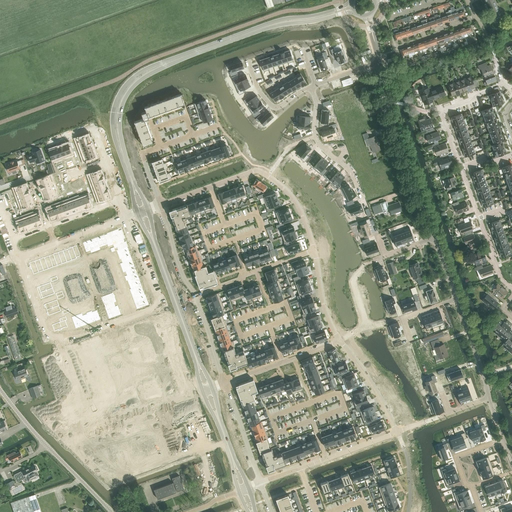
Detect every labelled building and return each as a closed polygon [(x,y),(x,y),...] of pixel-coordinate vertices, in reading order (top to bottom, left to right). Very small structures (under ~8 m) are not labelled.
[(264,0),(268,8),(274,6),(274,5),(285,1),(284,0),(264,0)] [(484,0),(486,3),(485,4),(484,5),(485,7),(487,8),(488,8),(494,23),(503,19),(494,0),(484,0)] [(465,13),(464,11),(463,11),(463,9),(463,8),(463,7),(462,7),(461,6),(461,7),(460,7),(457,8),(461,18),(466,16),(466,15),(467,14),(466,12),(465,13)] [(450,8),(451,9),(451,10),(455,20),(461,18),(457,8),(455,9),(454,7),(450,8)] [(449,11),(446,12),(449,22),(455,20),(451,10),(448,10),(449,11)] [(446,12),(447,15),(441,17),(443,24),(449,22),(446,12)] [(441,17),(440,14),(434,16),(438,26),(443,24),(441,17)] [(429,21),(431,28),(438,26),(434,16),(428,18),(429,21)] [(427,19),(421,21),(422,24),(424,31),(431,28),(429,21),(428,22),(427,19)] [(414,27),(411,28),(413,35),(419,33),(416,26),(416,24),(413,25),(414,27)] [(471,25),(465,27),(468,34),(470,39),(470,42),(476,40),(474,36),(471,38),(469,33),(473,32),(471,25)] [(411,28),(410,26),(404,28),(405,30),(407,37),(413,35),(411,28)] [(462,36),(462,38),(465,37),(464,35),(468,34),(465,27),(459,29),(462,36)] [(405,30),(404,28),(399,30),(402,39),(407,37),(405,30)] [(463,39),(462,38),(462,36),(459,29),(454,31),(457,41),(460,40),(463,39)] [(394,34),(393,34),(396,41),(402,39),(399,30),(394,32),(394,34)] [(454,42),(457,41),(454,31),(448,33),(450,40),(451,43),(452,45),(455,44),(454,42)] [(451,43),(450,40),(448,33),(442,35),(445,42),(446,45),(451,43)] [(440,47),(443,46),(442,43),(445,42),(442,35),(436,37),(438,44),(439,44),(440,47)] [(438,44),(436,37),(429,40),(432,48),(432,49),(438,47),(437,44),(438,44)] [(432,48),(429,40),(423,42),(426,48),(428,47),(429,49),(432,48)] [(423,42),(417,44),(420,50),(426,48),(423,42)] [(412,46),(414,52),(417,51),(420,59),(421,61),(423,60),(423,58),(422,56),(420,50),(417,44),(412,46)] [(410,60),(410,58),(408,54),(409,54),(406,47),(400,50),(403,56),(405,55),(406,57),(408,64),(408,65),(412,64),(412,63),(411,62),(410,60)] [(334,49),(331,50),(333,57),(336,55),(339,63),(339,64),(346,61),(345,61),(342,51),(342,50),(341,49),(335,51),(334,49)] [(289,50),(285,52),(289,63),(294,62),(290,50),(289,50)] [(285,52),(280,53),(283,64),(288,62),(288,63),(289,63),(285,52)] [(323,55),(316,57),(321,70),(328,68),(326,64),(325,60),(328,58),(326,52),(322,53),(323,55)] [(280,53),(275,55),(278,65),(283,64),(280,53)] [(275,55),(270,57),(274,67),(278,65),(275,55)] [(270,57),(265,58),(269,70),(269,67),(273,66),(273,67),(274,67),(270,57)] [(260,60),(264,72),(269,70),(265,58),(260,60)] [(242,62),(229,66),(231,72),(230,73),(231,76),(238,74),(236,70),(244,68),(242,62)] [(479,70),(481,69),(484,76),(493,72),(490,64),(487,66),(486,63),(477,66),(479,70)] [(485,85),(497,81),(493,72),(484,76),(486,82),(484,83),(485,85)] [(300,73),(296,76),(302,86),(306,83),(300,73)] [(238,74),(231,77),(233,81),(233,80),(236,86),(248,80),(246,75),(239,78),(238,74)] [(296,76),(292,79),(297,88),(301,86),(302,86),(296,76)] [(473,81),(471,76),(465,78),(470,91),(472,90),(471,89),(475,88),(475,86),(478,85),(476,79),(473,81)] [(351,78),(341,81),(343,87),(353,83),(351,78)] [(468,92),(470,91),(465,78),(459,80),(464,92),(467,91),(468,92)] [(287,81),(293,91),(297,88),(292,79),(287,82),(287,81)] [(248,80),(236,86),(238,92),(239,95),(246,92),(244,89),(251,86),(248,81),(248,80)] [(460,93),(464,92),(459,80),(454,82),(459,95),(461,95),(460,93)] [(282,83),(288,93),(292,91),(293,91),(287,81),(283,84),(282,83)] [(456,95),(456,96),(459,95),(454,82),(448,84),(452,96),(456,95)] [(282,83),(278,86),(284,96),(288,93),(282,83)] [(278,86),(273,88),(280,99),(284,96),(278,86)] [(445,95),(443,87),(429,91),(432,99),(445,95)] [(274,89),(269,92),(275,102),(280,99),(273,88),(274,89)] [(420,91),(425,104),(433,101),(429,91),(429,90),(428,88),(420,91)] [(499,91),(488,95),(490,101),(501,97),(500,94),(499,91)] [(135,121),(134,122),(135,122),(139,133),(139,134),(141,139),(141,140),(143,145),(143,146),(144,146),(149,144),(150,144),(151,143),(152,143),(153,142),(152,140),(152,137),(145,120),(147,119),(149,118),(149,117),(182,105),(185,104),(181,95),(181,94),(180,94),(175,96),(174,96),(163,100),(163,101),(157,102),(157,103),(151,105),(151,104),(151,105),(145,107),(145,108),(146,111),(145,112),(142,113),(143,118),(143,119),(135,121)] [(249,97),(243,101),(245,104),(246,104),(249,109),(261,101),(260,101),(257,96),(251,100),(249,97)] [(503,103),(502,100),(501,97),(490,101),(492,107),(503,103)] [(206,99),(194,104),(196,109),(208,104),(207,104),(206,99)] [(261,101),(249,109),(253,114),(252,114),(254,117),(260,113),(258,110),(264,106),(261,101)] [(208,104),(196,109),(198,113),(209,109),(208,104)] [(491,107),(482,111),(481,111),(483,117),(494,113),(493,109),(492,109),(491,107)] [(209,109),(198,113),(198,114),(200,113),(202,117),(211,114),(209,110),(209,109)] [(322,110),(321,123),(328,123),(328,119),(331,119),(331,115),(329,115),(329,110),(322,110)] [(261,114),(256,119),(258,122),(259,121),(263,126),(274,116),(269,112),(263,117),(261,114)] [(452,119),(451,119),(453,123),(464,119),(462,113),(451,117),(452,119)] [(495,116),(494,113),(483,117),(485,122),(495,119),(494,116),(495,116)] [(211,114),(202,117),(204,122),(213,119),(211,114)] [(428,132),(427,132),(433,130),(431,127),(433,127),(430,118),(426,120),(425,117),(417,120),(419,124),(421,124),(423,130),(427,129),(428,132)] [(464,119),(453,123),(454,127),(455,127),(456,129),(466,125),(464,119)] [(487,128),(498,124),(497,121),(496,121),(495,119),(485,122),(487,128)] [(330,129),(322,132),(324,139),(328,138),(329,140),(333,138),(332,136),(337,134),(335,128),(337,127),(335,124),(329,126),(330,129)] [(487,128),(490,134),(500,130),(498,124),(487,128)] [(466,125),(456,129),(456,130),(455,131),(457,134),(468,130),(466,125)] [(433,133),(433,130),(427,132),(422,134),(423,137),(426,136),(429,143),(440,139),(438,131),(433,133)] [(468,130),(457,134),(458,138),(459,138),(460,140),(470,136),(468,130)] [(502,136),(500,130),(490,134),(492,139),(502,136)] [(368,133),(363,135),(365,140),(367,146),(371,145),(373,152),(380,150),(375,136),(369,138),(368,133)] [(82,137),(76,139),(78,144),(90,139),(88,135),(85,136),(85,135),(82,136),(82,137)] [(470,136),(460,140),(460,142),(459,142),(461,146),(472,141),(470,136)] [(504,141),(502,136),(492,139),(494,145),(501,142),(502,142),(504,141)] [(90,139),(78,144),(79,148),(91,144),(90,141),(90,139)] [(472,141),(461,146),(462,149),(463,149),(464,151),(474,147),(472,141)] [(225,142),(220,144),(225,157),(230,155),(229,152),(230,151),(229,147),(227,148),(225,142)] [(494,145),(491,146),(493,151),(504,147),(503,144),(502,142),(501,142),(494,145)] [(63,145),(67,157),(72,155),(68,143),(63,145)] [(448,151),(445,144),(439,146),(438,143),(432,145),(433,149),(435,148),(438,155),(439,154),(440,157),(447,154),(446,152),(448,151)] [(91,144),(79,148),(81,152),(93,148),(91,144)] [(221,147),(216,148),(219,158),(224,157),(225,157),(220,144),(221,147)] [(306,144),(297,155),(302,159),(302,160),(304,162),(309,157),(306,154),(311,148),(306,144)] [(63,145),(58,147),(63,158),(67,157),(63,145)] [(58,147),(54,149),(58,160),(58,159),(62,157),(62,158),(63,158),(58,147)] [(474,147),(464,151),(464,153),(463,153),(465,157),(476,153),(474,147)] [(505,151),(505,150),(504,147),(493,151),(495,157),(506,153),(505,151)] [(93,148),(81,152),(82,152),(84,156),(82,156),(83,156),(94,152),(93,148)] [(211,150),(214,160),(219,158),(216,148),(211,150)] [(54,149),(49,150),(53,162),(58,160),(54,149)] [(34,155),(28,157),(30,163),(36,161),(37,163),(44,160),(41,150),(33,152),(34,155)] [(211,150),(206,152),(209,161),(214,159),(214,160),(211,150)] [(200,151),(195,153),(200,164),(204,163),(200,151)] [(200,151),(204,163),(209,161),(206,152),(201,153),(200,151)] [(94,152),(83,156),(84,161),(96,157),(94,152)] [(191,154),(191,155),(195,166),(200,164),(195,153),(196,155),(192,157),(191,154)] [(191,155),(186,156),(190,169),(191,169),(190,168),(195,166),(191,155)] [(312,158),(307,163),(310,165),(315,169),(323,159),(319,155),(314,160),(312,158)] [(186,158),(181,160),(185,171),(188,170),(190,169),(186,156),(186,158)] [(450,157),(442,160),(441,157),(434,160),(435,165),(440,164),(442,169),(453,165),(450,157)] [(162,158),(152,162),(153,164),(153,165),(154,167),(166,163),(164,163),(162,159),(162,158)] [(323,159),(315,169),(320,173),(319,173),(322,176),(326,170),(324,168),(328,163),(324,159),(323,159)] [(11,163),(6,164),(9,172),(12,171),(13,174),(17,173),(16,170),(17,169),(20,168),(19,165),(23,164),(21,160),(18,161),(17,160),(14,161),(11,162),(11,163)] [(181,161),(176,163),(180,173),(185,171),(181,160),(181,161)] [(166,163),(154,167),(155,169),(155,170),(156,172),(168,168),(166,163)] [(511,164),(501,168),(503,174),(511,170),(511,164)] [(168,168),(156,172),(156,173),(156,172),(157,175),(158,177),(170,173),(167,173),(166,169),(168,168)] [(328,171),(323,176),(326,179),(326,178),(328,180),(331,182),(340,172),(335,168),(331,173),(328,171)] [(473,177),(474,179),(484,175),(482,169),(471,173),(472,177),(473,177)] [(511,170),(503,174),(506,179),(511,176),(511,170)] [(101,171),(89,175),(91,180),(102,176),(102,175),(101,171)] [(340,172),(331,182),(335,186),(335,187),(338,189),(342,184),(340,182),(344,177),(340,173),(340,172)] [(170,173),(158,177),(158,178),(159,180),(158,180),(159,180),(159,182),(160,183),(172,178),(170,173)] [(50,175),(39,180),(40,184),(40,185),(52,180),(50,175)] [(484,175),(474,179),(474,181),(473,181),(475,185),(486,181),(484,175)] [(102,176),(91,180),(92,184),(104,180),(102,176)] [(447,191),(454,188),(453,185),(456,184),(455,181),(456,180),(454,176),(444,180),(445,184),(444,184),(445,188),(446,188),(447,191)] [(52,180),(40,185),(42,189),(54,185),(53,185),(51,181),(52,181),(52,180)] [(104,180),(92,184),(94,188),(105,184),(104,180)] [(266,186),(256,180),(252,186),(262,193),(266,186)] [(486,181),(475,185),(476,188),(477,188),(478,190),(488,186),(486,181)] [(26,184),(14,188),(16,193),(28,189),(26,184)] [(105,184),(94,188),(94,189),(95,188),(96,192),(95,192),(95,193),(107,188),(105,184)] [(54,185),(42,189),(42,190),(44,194),(56,190),(54,185)] [(237,187),(242,198),(247,197),(243,185),(238,187),(237,187)] [(349,185),(343,188),(349,199),(356,195),(354,191),(353,192),(349,185)] [(488,186),(478,190),(478,192),(479,196),(480,196),(490,192),(488,186)] [(237,187),(233,189),(237,200),(242,198),(237,187)] [(107,188),(95,193),(97,197),(109,193),(107,188)] [(28,189),(16,193),(18,198),(30,194),(28,189)] [(232,189),(228,190),(232,202),(237,201),(237,200),(233,189),(232,189)] [(463,193),(462,193),(461,189),(449,193),(450,197),(452,197),(453,200),(464,196),(463,193)] [(56,190),(44,194),(46,199),(56,196),(54,191),(56,190)] [(223,192),(227,204),(232,202),(228,190),(223,192)] [(218,194),(222,204),(227,203),(227,204),(223,192),(218,194)] [(480,196),(479,196),(480,200),(481,199),(482,201),(492,198),(490,192),(480,196)] [(109,193),(97,197),(98,201),(110,197),(109,193)] [(263,194),(258,196),(259,199),(263,198),(265,203),(266,203),(277,199),(276,196),(277,196),(276,193),(275,193),(265,197),(264,194),(263,194)] [(30,194),(18,198),(20,203),(31,199),(30,194)] [(87,195),(82,197),(86,207),(91,206),(87,195)] [(211,196),(206,198),(211,210),(215,208),(216,208),(211,196)] [(77,198),(81,209),(86,207),(86,208),(86,207),(82,197),(78,199),(77,198)] [(77,198),(72,199),(76,211),(81,209),(77,198)] [(206,198),(202,200),(206,211),(210,210),(211,210),(206,198)] [(492,198),(482,201),(482,203),(481,204),(483,207),(494,203),(492,198)] [(31,199),(20,203),(22,208),(33,204),(31,199)] [(72,199),(67,201),(71,213),(76,211),(72,199)] [(266,203),(265,203),(268,212),(270,211),(272,210),(274,209),(273,206),(279,204),(280,203),(279,201),(278,201),(277,199),(266,203)] [(197,202),(201,213),(200,211),(201,211),(205,209),(205,212),(206,211),(202,200),(197,202)] [(67,201),(63,203),(67,214),(71,213),(67,201)] [(387,201),(381,203),(383,211),(389,209),(388,206),(387,201)] [(466,202),(459,204),(458,201),(449,205),(450,208),(455,206),(458,214),(469,210),(466,202)] [(193,203),(192,203),(196,215),(197,215),(200,213),(201,213),(197,202),(196,202),(193,203)] [(399,202),(388,206),(389,209),(391,214),(402,210),(399,202)] [(63,203),(58,205),(62,216),(67,214),(63,203)] [(187,204),(191,217),(192,217),(191,215),(195,214),(196,215),(192,203),(192,204),(191,204),(187,205),(187,204)] [(381,203),(372,207),(375,214),(383,211),(381,203)] [(170,211),(169,211),(170,212),(172,217),(173,221),(175,221),(176,224),(174,224),(174,225),(175,225),(176,229),(176,230),(186,226),(186,223),(188,222),(187,218),(188,218),(190,223),(193,222),(191,217),(187,204),(187,205),(184,206),(184,205),(183,206),(184,206),(176,208),(172,210),(170,211)] [(58,205),(53,206),(57,218),(62,216),(58,205)] [(361,205),(349,209),(351,215),(355,214),(356,216),(360,214),(359,212),(363,211),(361,205)] [(53,206),(48,208),(52,220),(57,218),(53,206)] [(288,208),(276,212),(278,218),(290,214),(288,208)] [(32,214),(36,226),(39,224),(42,223),(38,213),(33,215),(32,214)] [(32,214),(27,216),(32,227),(36,225),(36,226),(32,214)] [(290,214),(278,218),(280,224),(292,220),(290,214)] [(27,216),(23,217),(27,229),(32,227),(27,216)] [(23,217),(17,219),(21,231),(24,230),(27,229),(23,217)] [(362,229),(359,230),(361,234),(363,233),(365,237),(371,234),(369,226),(372,225),(369,219),(366,220),(360,223),(362,229)] [(491,227),(492,229),(502,225),(500,220),(489,224),(490,227),(491,227)] [(472,230),(473,229),(470,221),(458,225),(461,234),(466,232),(467,235),(473,233),(472,230)] [(502,225),(492,229),(492,231),(493,235),(504,231),(502,225)] [(186,226),(176,230),(177,230),(178,234),(188,231),(186,226)] [(286,226),(279,228),(282,237),(295,232),(293,226),(287,229),(286,226)] [(104,234),(104,235),(107,244),(108,246),(113,245),(114,249),(117,248),(118,250),(117,250),(118,250),(127,247),(128,247),(128,246),(126,242),(126,241),(125,238),(123,233),(121,228),(114,230),(115,230),(107,233),(107,234),(104,235),(104,234)] [(409,228),(404,230),(408,241),(409,241),(414,239),(410,228),(409,228)] [(404,231),(398,233),(402,243),(407,242),(408,245),(410,244),(409,241),(408,241),(404,230),(403,230),(404,231)] [(188,231),(178,234),(179,237),(180,237),(180,240),(191,236),(191,235),(190,236),(188,231)] [(504,231),(493,235),(494,239),(495,239),(496,241),(506,237),(504,231)] [(295,232),(282,237),(284,242),(285,245),(291,243),(290,240),(297,238),(295,232)] [(393,235),(396,246),(397,245),(402,243),(398,233),(393,235)] [(463,238),(465,242),(466,244),(469,243),(470,248),(474,246),(474,247),(481,244),(478,236),(475,238),(473,234),(471,235),(463,238)] [(191,236),(180,240),(181,242),(182,245),(194,240),(193,240),(191,236)] [(506,237),(496,241),(496,242),(495,243),(497,246),(508,242),(506,237)] [(96,238),(91,239),(95,251),(100,249),(99,247),(96,238)] [(91,239),(87,241),(90,250),(91,252),(95,251),(91,239)] [(194,240),(182,245),(184,250),(196,245),(194,240)] [(372,246),(365,249),(367,255),(379,251),(376,242),(371,244),(372,246)] [(508,242),(497,246),(498,250),(499,250),(500,252),(510,248),(508,242)] [(299,243),(286,248),(288,255),(294,253),(298,251),(301,250),(299,243)] [(196,245),(184,250),(186,249),(188,254),(200,250),(198,251),(196,246),(196,245)] [(72,247),(68,249),(71,258),(76,256),(72,247)] [(127,247),(118,250),(117,250),(118,255),(129,251),(127,247)] [(268,248),(263,249),(267,261),(272,259),(268,248)] [(511,253),(510,248),(500,252),(500,254),(501,258),(511,253)] [(68,249),(63,251),(66,260),(71,258),(68,249)] [(258,250),(257,250),(262,263),(267,261),(263,249),(258,251),(258,250)] [(200,250),(188,254),(190,259),(190,260),(202,255),(200,250)] [(257,250),(253,252),(257,263),(261,261),(262,263),(257,250)] [(63,251),(58,252),(61,262),(66,260),(63,251)] [(129,251),(118,255),(120,259),(121,259),(130,255),(129,251)] [(58,252),(53,254),(56,262),(56,263),(61,262),(58,252)] [(253,253),(248,254),(252,265),(253,265),(254,264),(257,263),(253,252),(252,252),(253,253)] [(477,266),(475,267),(475,268),(482,265),(484,264),(483,261),(487,260),(485,256),(484,256),(483,252),(480,253),(479,253),(477,253),(477,254),(473,255),(475,260),(474,260),(476,264),(477,266)] [(237,254),(232,256),(235,266),(241,264),(237,254)] [(243,256),(247,267),(248,266),(249,266),(252,265),(248,254),(243,256)] [(202,255),(190,260),(192,265),(203,261),(201,256),(202,256),(202,255)] [(49,256),(44,257),(47,267),(52,265),(50,258),(49,256)] [(227,258),(231,268),(231,267),(235,266),(232,256),(228,258),(227,258)] [(44,257),(39,259),(43,268),(47,267),(44,257)] [(227,258),(222,260),(226,270),(231,268),(227,258)] [(39,259),(35,261),(38,270),(43,268),(39,259)] [(132,259),(123,263),(120,264),(122,268),(133,264),(132,259)] [(222,260),(218,261),(221,272),(226,270),(222,260)] [(298,260),(291,263),(292,266),(294,271),(307,267),(305,261),(299,263),(298,260)] [(35,261),(29,263),(30,266),(31,269),(32,269),(33,272),(38,270),(35,261)] [(203,261),(192,265),(194,270),(206,266),(204,267),(202,262),(203,261)] [(213,264),(215,270),(216,274),(217,274),(217,273),(221,272),(218,261),(217,261),(218,263),(213,264)] [(393,262),(387,264),(390,272),(396,270),(393,262)] [(420,268),(418,262),(408,266),(413,278),(422,275),(420,269),(420,268)] [(133,264),(122,268),(123,272),(126,271),(135,268),(133,264)] [(491,265),(483,268),(482,265),(475,268),(476,270),(479,269),(482,277),(494,273),(491,265)] [(206,266),(194,270),(194,271),(195,270),(195,271),(194,271),(195,272),(196,274),(196,275),(195,275),(195,276),(197,275),(198,278),(196,279),(197,279),(197,280),(199,285),(200,288),(200,289),(203,288),(207,287),(218,283),(213,271),(208,273),(206,266)] [(299,276),(293,278),(294,281),(301,279),(300,276),(309,273),(309,272),(310,272),(309,269),(308,269),(307,267),(294,271),(294,272),(297,271),(299,276)] [(382,267),(376,269),(380,281),(389,278),(387,273),(385,274),(382,267)] [(276,269),(265,273),(267,278),(278,274),(276,269)] [(137,272),(127,275),(125,276),(126,281),(128,280),(138,276),(137,272)] [(269,282),(267,283),(269,283),(276,280),(279,279),(278,279),(277,275),(278,274),(267,278),(269,282)] [(138,276),(128,280),(129,284),(140,281),(138,276)] [(267,283),(269,288),(280,284),(279,279),(276,280),(269,283),(267,283)] [(301,279),(294,281),(297,290),(310,285),(308,280),(302,282),(301,279)] [(140,281),(129,284),(131,289),(141,285),(140,281)] [(49,283),(38,287),(40,292),(51,289),(49,283)] [(280,284),(269,288),(271,293),(282,289),(280,284)] [(505,289),(505,290),(498,284),(492,290),(502,298),(508,291),(505,289)] [(141,285),(131,289),(130,290),(132,294),(143,290),(141,285)] [(242,285),(237,287),(241,298),(246,296),(247,300),(244,290),(243,287),(242,285)] [(258,285),(253,287),(257,298),(263,296),(258,285)] [(299,295),(297,296),(298,299),(305,297),(303,294),(312,291),(310,285),(297,290),(299,295)] [(253,286),(248,288),(253,300),(257,298),(253,287),(253,286)] [(237,287),(232,288),(236,300),(241,298),(237,287)] [(232,288),(227,290),(231,302),(236,300),(232,288)] [(248,288),(244,290),(247,300),(252,299),(252,300),(253,300),(248,288)] [(428,295),(424,296),(426,300),(429,299),(431,303),(437,301),(436,298),(437,298),(434,291),(433,288),(426,291),(428,295)] [(51,289),(40,292),(42,298),(53,294),(51,289)] [(282,289),(271,293),(272,298),(283,294),(281,294),(280,290),(282,289)] [(492,297),(494,295),(487,289),(485,292),(487,294),(482,300),(493,309),(498,303),(492,297)] [(143,290),(132,294),(133,299),(145,295),(143,290)] [(113,293),(101,297),(103,301),(114,297),(113,293)] [(219,293),(207,297),(208,300),(207,300),(208,302),(221,298),(219,293)] [(283,294),(272,298),(274,302),(274,303),(284,299),(283,294)] [(145,295),(133,299),(135,304),(147,300),(145,295)] [(114,297),(103,301),(104,306),(113,302),(116,302),(114,297)] [(305,297),(298,299),(301,308),(314,304),(312,298),(306,300),(305,297)] [(221,298),(208,302),(209,303),(210,307),(222,303),(221,298)] [(393,298),(385,301),(390,315),(397,313),(393,303),(395,303),(393,298)] [(147,300),(135,304),(137,309),(147,305),(148,305),(148,304),(147,300)] [(45,305),(44,306),(45,308),(46,308),(47,310),(57,307),(55,301),(45,305)] [(414,302),(402,306),(404,312),(411,309),(412,311),(417,310),(414,302)] [(222,303),(210,307),(212,312),(212,313),(224,308),(222,303)] [(314,304),(301,308),(303,314),(302,315),(303,318),(310,315),(309,312),(316,310),(314,304)] [(115,307),(106,310),(107,314),(114,312),(119,310),(117,306),(115,307)] [(57,307),(47,310),(48,313),(47,313),(48,316),(49,316),(59,312),(57,307)] [(19,313),(17,308),(5,312),(7,317),(19,313)] [(214,317),(211,318),(211,319),(225,314),(223,309),(224,308),(212,313),(213,315),(214,317)] [(97,310),(92,312),(95,321),(100,319),(97,310)] [(114,312),(107,314),(109,319),(112,317),(112,318),(116,317),(115,316),(121,314),(119,310),(114,312)] [(87,313),(87,314),(90,323),(94,322),(95,321),(92,312),(92,311),(87,313)] [(433,315),(428,316),(433,328),(438,326),(434,314),(435,314),(434,311),(432,312),(433,315)] [(435,314),(434,314),(438,326),(444,324),(440,312),(435,314)] [(82,314),(77,316),(81,327),(86,325),(82,316),(82,314)] [(87,314),(82,316),(86,325),(90,323),(87,314)] [(225,314),(211,319),(212,321),(212,322),(213,324),(225,320),(227,319),(225,314)] [(310,315),(303,318),(304,321),(307,320),(308,325),(307,326),(320,321),(319,319),(320,319),(319,316),(318,316),(311,318),(310,315)] [(77,316),(72,318),(76,328),(81,327),(77,316)] [(423,318),(423,319),(426,328),(432,326),(432,328),(433,328),(428,316),(423,318)] [(56,324),(52,325),(55,332),(58,330),(59,331),(62,330),(62,329),(66,327),(63,321),(67,320),(66,317),(59,319),(61,322),(60,322),(56,324)] [(225,320),(213,324),(215,329),(227,325),(225,320)] [(496,335),(498,336),(510,322),(507,320),(505,323),(504,322),(502,324),(499,321),(493,328),(496,330),(494,333),(496,335)] [(132,327),(126,329),(130,340),(130,341),(132,341),(132,340),(144,336),(151,355),(151,357),(154,356),(164,353),(158,336),(157,332),(158,331),(154,321),(151,322),(148,323),(147,322),(132,327)] [(320,321),(307,326),(309,331),(308,332),(309,335),(316,333),(314,330),(322,327),(323,326),(322,324),(321,324),(320,322),(320,321)] [(398,322),(390,325),(394,337),(400,335),(398,327),(400,327),(398,322)] [(504,337),(507,339),(510,336),(511,333),(511,331),(509,330),(511,328),(510,327),(511,324),(511,323),(510,322),(498,336),(499,337),(502,339),(504,337)] [(227,325),(215,329),(215,330),(217,335),(229,330),(228,330),(226,326),(227,325)] [(217,335),(217,336),(217,337),(218,337),(218,338),(219,340),(231,336),(229,330),(217,335)] [(422,339),(415,342),(417,349),(421,348),(420,344),(444,335),(442,332),(422,339)] [(325,333),(312,338),(314,344),(320,342),(324,340),(327,339),(325,333)] [(298,334),(293,336),(297,348),(302,346),(298,334)] [(7,337),(15,360),(22,358),(14,335),(7,337)] [(231,336),(219,340),(220,342),(220,343),(219,343),(220,345),(221,345),(233,341),(231,342),(229,337),(231,336)] [(293,336),(288,338),(289,341),(293,350),(293,349),(297,348),(293,336)] [(507,350),(508,352),(511,346),(511,338),(510,336),(507,339),(503,343),(507,346),(504,348),(507,350)] [(288,339),(284,341),(288,352),(293,350),(289,341),(288,338),(288,339)] [(434,348),(437,354),(434,356),(436,360),(440,359),(440,358),(448,355),(443,344),(440,345),(438,339),(431,341),(434,348)] [(80,343),(77,345),(79,352),(87,349),(88,351),(94,349),(93,346),(90,347),(88,340),(85,341),(80,343)] [(233,341),(221,345),(223,351),(235,346),(233,341)] [(284,341),(279,343),(283,354),(288,352),(284,341)] [(269,346),(273,358),(278,356),(274,345),(269,347),(269,346)] [(235,346),(223,351),(224,351),(225,356),(227,355),(228,358),(226,359),(227,359),(228,364),(230,368),(230,369),(231,369),(233,368),(237,367),(244,364),(245,364),(245,363),(247,362),(249,367),(245,356),(244,351),(239,352),(237,348),(235,349),(234,347),(235,347),(235,346)] [(269,346),(264,348),(269,360),(268,359),(273,358),(269,346)] [(264,349),(260,351),(264,362),(268,360),(269,360),(264,348),(264,349)] [(330,350),(329,351),(332,361),(332,362),(333,362),(329,363),(331,366),(337,364),(336,361),(339,360),(339,359),(335,349),(335,348),(331,350),(330,350)] [(260,352),(255,353),(259,364),(264,362),(260,351),(259,351),(260,352)] [(56,355),(52,357),(54,363),(53,364),(54,367),(60,364),(59,361),(65,359),(63,353),(59,354),(59,353),(56,355)] [(92,359),(84,361),(86,367),(97,363),(95,358),(98,357),(97,353),(90,356),(92,359)] [(250,354),(254,366),(259,364),(255,353),(255,354),(255,355),(251,356),(250,354)] [(245,356),(249,367),(254,366),(250,354),(245,356)] [(313,356),(302,360),(304,366),(315,362),(313,356)] [(167,361),(157,365),(159,370),(168,366),(167,361)] [(315,362),(304,366),(306,371),(317,367),(317,366),(316,367),(314,362),(315,362)] [(97,363),(86,367),(88,373),(96,370),(97,373),(103,371),(102,368),(99,369),(97,363)] [(337,364),(331,366),(332,369),(335,368),(338,374),(349,370),(346,364),(343,365),(339,367),(338,367),(338,365),(337,364)] [(168,366),(159,370),(161,374),(170,371),(168,366)] [(317,367),(306,371),(307,371),(309,375),(319,371),(317,367)] [(17,368),(14,369),(15,371),(14,372),(17,380),(21,379),(22,381),(23,382),(25,381),(26,379),(25,377),(28,376),(26,370),(25,368),(18,370),(17,368)] [(461,369),(446,375),(449,381),(463,376),(461,369)] [(61,370),(55,372),(56,375),(58,375),(60,380),(71,376),(69,371),(62,373),(61,370)] [(170,371),(161,374),(163,379),(172,376),(170,371)] [(319,371),(309,375),(310,380),(321,376),(319,371)] [(345,374),(338,376),(340,379),(342,379),(343,384),(356,380),(354,374),(346,377),(345,374)] [(99,381),(92,383),(94,389),(104,385),(102,380),(105,378),(104,375),(98,378),(99,381)] [(427,385),(425,386),(426,390),(428,389),(430,393),(437,391),(434,383),(437,382),(434,375),(431,376),(431,377),(425,379),(427,385)] [(62,386),(60,386),(61,390),(68,387),(67,384),(73,382),(71,376),(60,380),(62,386)] [(321,376),(310,380),(312,385),(321,381),(320,377),(321,376)] [(236,386),(236,387),(239,396),(240,396),(240,399),(241,400),(242,399),(242,400),(243,404),(244,404),(243,404),(255,400),(253,393),(258,392),(253,379),(239,385),(236,386)] [(282,379),(277,381),(281,391),(282,392),(286,391),(288,395),(286,388),(282,379)] [(283,379),(282,379),(286,388),(288,395),(293,394),(289,382),(284,384),(283,379)] [(299,379),(293,380),(298,392),(303,390),(299,379)] [(293,380),(289,382),(293,394),(298,392),(293,380)] [(356,380),(343,384),(344,384),(345,384),(347,389),(346,390),(347,393),(353,390),(352,387),(358,385),(356,380)] [(277,381),(273,383),(277,394),(277,393),(281,391),(277,381)] [(321,381),(312,385),(314,390),(325,385),(323,386),(321,381)] [(273,383),(268,384),(272,396),(277,394),(273,383)] [(268,384),(263,386),(267,398),(268,397),(267,396),(272,395),(272,396),(268,384)] [(104,385),(94,389),(96,394),(103,392),(104,395),(110,393),(109,389),(106,391),(104,385)] [(325,385),(314,390),(316,395),(327,390),(325,385)] [(37,386),(29,389),(30,389),(33,398),(41,395),(40,393),(37,386)] [(263,386),(258,388),(262,399),(267,398),(263,386)] [(467,387),(462,389),(466,400),(472,398),(468,386),(467,387)] [(457,393),(457,394),(458,396),(459,398),(460,402),(461,402),(466,400),(462,389),(462,391),(460,392),(457,393)] [(353,390),(347,393),(348,396),(351,395),(353,400),(366,396),(366,395),(364,390),(354,393),(353,390)] [(71,392),(64,394),(65,397),(68,396),(70,402),(80,398),(78,392),(72,395),(71,392)] [(366,396),(353,400),(356,409),(363,407),(362,403),(368,401),(366,396)] [(72,407),(69,408),(71,411),(77,409),(76,406),(82,404),(80,398),(70,402),(72,407)] [(255,400),(243,404),(245,410),(257,405),(255,400)] [(438,400),(432,402),(436,414),(444,411),(442,406),(441,407),(438,400)] [(124,401),(119,403),(123,412),(128,411),(124,401)] [(119,403),(115,405),(118,414),(123,412),(119,403)] [(115,405),(110,407),(113,416),(118,414),(115,405)] [(245,410),(244,411),(245,412),(246,413),(247,415),(256,412),(255,406),(257,406),(257,405),(245,410)] [(42,408),(39,409),(42,417),(46,415),(48,419),(57,416),(54,409),(51,410),(50,406),(47,407),(46,406),(42,407),(42,408)] [(363,407),(356,409),(357,412),(360,411),(362,417),(375,412),(374,411),(374,409),(375,409),(374,406),(373,407),(373,406),(364,410),(363,407)] [(110,407),(105,408),(108,418),(113,416),(110,407)] [(163,413),(162,413),(166,423),(173,421),(174,425),(173,425),(181,447),(182,446),(182,448),(183,450),(182,450),(183,451),(197,445),(197,446),(197,445),(187,418),(188,417),(186,411),(188,410),(187,407),(185,408),(185,407),(185,408),(184,407),(178,409),(178,407),(172,409),(171,408),(169,409),(169,410),(165,412),(165,410),(162,411),(163,413)] [(105,408),(100,410),(103,420),(108,418),(105,408)] [(256,412),(247,415),(247,417),(247,418),(247,420),(248,420),(248,421),(249,420),(258,417),(261,416),(259,411),(256,412)] [(375,412),(362,417),(365,425),(372,423),(370,420),(377,418),(377,417),(376,414),(375,412)] [(88,416),(81,418),(85,429),(92,427),(90,423),(89,419),(88,416)] [(258,417),(249,420),(251,426),(261,422),(260,422),(258,417)] [(62,427),(58,429),(61,436),(64,435),(64,436),(69,435),(68,434),(71,433),(69,428),(72,427),(70,420),(61,423),(62,427)] [(261,422),(251,426),(252,426),(253,431),(264,427),(263,427),(261,422)] [(383,423),(369,428),(372,434),(376,432),(381,431),(385,429),(383,423)] [(481,426),(475,428),(480,441),(486,438),(483,431),(486,430),(484,424),(481,425),(481,426)] [(157,426),(152,427),(156,437),(160,435),(161,435),(157,426)] [(352,426),(347,428),(351,439),(356,436),(352,426)] [(152,427),(148,429),(151,438),(156,437),(152,427)] [(264,427),(253,431),(255,436),(266,432),(264,427)] [(347,429),(342,431),(346,440),(351,439),(347,428),(347,429)] [(469,429),(466,431),(468,436),(471,435),(474,443),(479,441),(480,441),(475,428),(470,431),(469,429)] [(148,429),(143,431),(146,440),(151,438),(148,429)] [(124,430),(119,432),(122,441),(127,440),(124,430)] [(336,430),(331,432),(332,433),(334,440),(336,444),(338,443),(341,442),(336,430)] [(337,430),(336,430),(341,442),(346,440),(342,431),(338,432),(337,430)] [(143,431),(138,433),(141,442),(146,440),(143,431)] [(119,432),(114,434),(118,443),(122,441),(119,432)] [(266,432),(255,436),(255,437),(255,436),(257,441),(256,442),(268,438),(266,432)] [(465,432),(456,435),(461,449),(466,446),(464,439),(467,438),(465,432)] [(138,433),(133,434),(137,444),(141,442),(138,433)] [(332,433),(327,435),(330,445),(335,443),(336,444),(334,440),(332,433)] [(114,434),(109,436),(113,445),(118,443),(114,434)] [(133,434),(128,436),(131,445),(137,444),(133,434)] [(327,435),(322,437),(325,447),(330,445),(327,435)] [(456,435),(447,439),(449,444),(452,443),(455,451),(461,449),(456,435)] [(109,436),(105,437),(108,447),(113,445),(109,436)] [(316,436),(310,438),(311,441),(315,451),(320,449),(316,436)] [(105,437),(100,439),(103,448),(108,447),(105,437)] [(268,438),(256,442),(257,444),(257,445),(258,447),(269,443),(267,438),(268,438)] [(311,441),(306,443),(310,452),(315,451),(311,441)] [(269,443),(258,447),(258,448),(259,450),(260,452),(260,453),(272,448),(271,448),(269,443)] [(301,443),(296,445),(296,446),(300,457),(301,457),(300,457),(305,455),(301,443)] [(301,443),(305,455),(306,455),(305,454),(310,452),(306,443),(302,444),(301,443)] [(446,443),(437,446),(439,452),(438,452),(439,457),(441,457),(442,460),(448,457),(445,450),(448,449),(446,443)] [(81,448),(78,449),(81,457),(85,455),(87,459),(96,456),(93,449),(90,450),(89,445),(86,446),(85,446),(81,447),(81,448)] [(296,446),(291,448),(295,459),(297,458),(300,457),(296,446)] [(272,448),(260,453),(262,452),(263,457),(263,458),(264,460),(265,461),(266,465),(268,469),(268,471),(269,471),(271,470),(275,469),(282,466),(283,466),(286,465),(281,452),(277,454),(275,450),(273,451),(272,448)] [(291,448),(286,450),(286,451),(290,461),(293,460),(295,459),(291,448)] [(5,457),(6,460),(10,459),(11,462),(23,456),(20,451),(16,453),(15,451),(5,457)] [(282,452),(281,452),(286,465),(285,462),(290,461),(286,451),(282,453),(282,452)] [(387,459),(383,461),(385,467),(396,462),(394,457),(391,458),(391,457),(387,458),(387,459)] [(488,457),(476,461),(478,467),(491,463),(488,457)] [(104,469),(100,471),(102,478),(105,477),(105,478),(110,476),(110,475),(113,474),(111,470),(114,469),(111,462),(102,465),(104,469)] [(396,462),(385,467),(387,472),(398,468),(396,462)] [(491,463),(478,467),(480,473),(493,468),(491,463)] [(372,465),(366,467),(370,478),(376,476),(372,465)] [(23,470),(14,475),(18,482),(24,479),(26,484),(32,481),(31,479),(38,475),(36,471),(37,470),(35,466),(29,469),(29,468),(26,469),(26,470),(24,471),(23,470)] [(366,467),(361,469),(365,480),(370,478),(366,467)] [(398,468),(387,472),(389,478),(393,476),(394,477),(398,476),(397,475),(400,474),(398,468)] [(447,468),(441,470),(444,479),(457,474),(455,468),(448,471),(447,468)] [(493,468),(480,473),(481,473),(483,478),(495,474),(493,468)] [(361,469),(356,471),(360,481),(365,479),(365,480),(361,469)] [(356,471),(351,473),(354,483),(360,481),(356,471)] [(457,474),(444,479),(448,488),(453,486),(452,483),(460,480),(457,474)] [(179,476),(172,478),(174,483),(155,490),(158,499),(184,489),(179,476)] [(503,480),(497,482),(501,493),(501,492),(507,490),(505,487),(506,486),(505,483),(504,483),(503,480)] [(497,482),(491,484),(495,495),(501,493),(497,482)] [(391,483),(378,487),(380,492),(393,488),(391,483)] [(491,484),(486,486),(489,496),(495,494),(495,495),(491,484)] [(393,488),(380,492),(382,497),(394,493),(393,488)] [(459,490),(453,492),(457,501),(470,497),(467,490),(460,493),(459,490)] [(394,493),(382,497),(384,503),(396,498),(394,493)] [(41,511),(35,494),(11,502),(13,511),(41,511)] [(294,511),(288,494),(276,499),(280,511),(294,511)] [(470,497),(457,501),(460,511),(465,508),(464,506),(472,503),(470,497)] [(396,498),(384,503),(385,505),(386,506),(386,508),(398,503),(398,502),(397,501),(396,498)] [(398,503),(386,508),(387,509),(387,511),(390,511),(393,511),(394,511),(397,511),(397,510),(400,508),(399,505),(398,503)]
